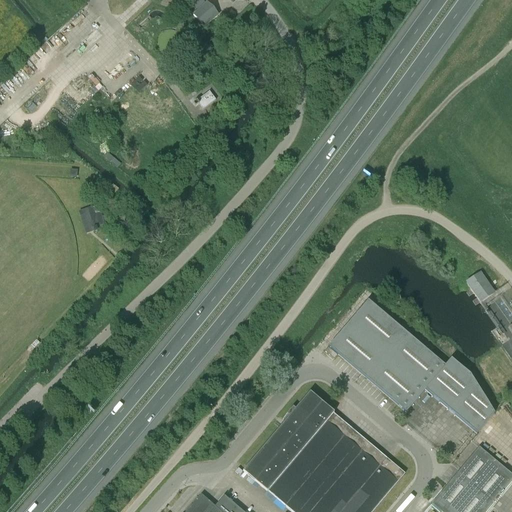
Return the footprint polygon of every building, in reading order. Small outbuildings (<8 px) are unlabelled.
[(200,0),(194,7),(198,11),(205,4),(201,0),(200,0)] [(193,16),(204,28),(217,16),(206,4),(205,4),(198,11),(193,16)] [(137,91),(145,85),(139,76),(130,83),(137,91)] [(198,105),(202,111),(215,101),(209,93),(196,102),(196,101),(192,104),(194,108),(198,105)] [(86,209),(94,232),(105,229),(100,213),(94,215),(92,207),(86,209)] [(466,284),(480,303),(492,295),(479,275),(478,275),(479,276),(466,284)] [(476,435),(493,415),(469,376),(450,360),(444,368),(367,302),(328,348),(405,413),(424,391),(476,435)] [(328,348),(325,352),(334,360),(337,356),(328,348)] [(267,491),(291,511),(372,511),(404,475),(332,414),(309,395),(243,472),(266,492),(267,491)] [(511,477),(478,449),(431,505),(439,511),(482,511),(511,477)] [(219,511),(201,496),(187,511),(219,511)]
